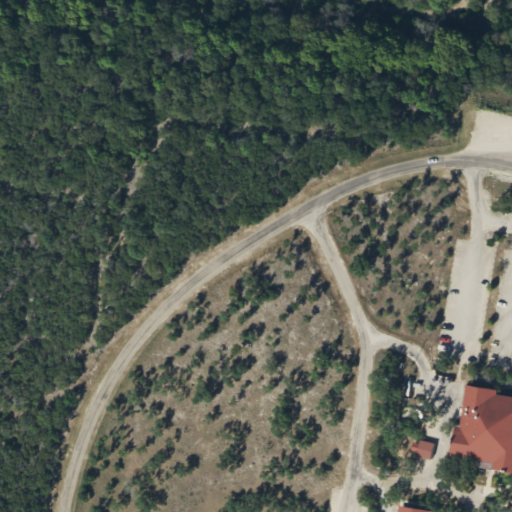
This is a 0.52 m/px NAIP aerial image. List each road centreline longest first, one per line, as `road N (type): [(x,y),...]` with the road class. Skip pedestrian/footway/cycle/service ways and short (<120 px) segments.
road 1 (residential): [(63,511),(71,468),(128,352),(205,274),(267,231),(376,178),(421,164),(511,170)]
road 2 (residential): [(476,511),(479,496),(416,477),(393,481),(383,511)]
